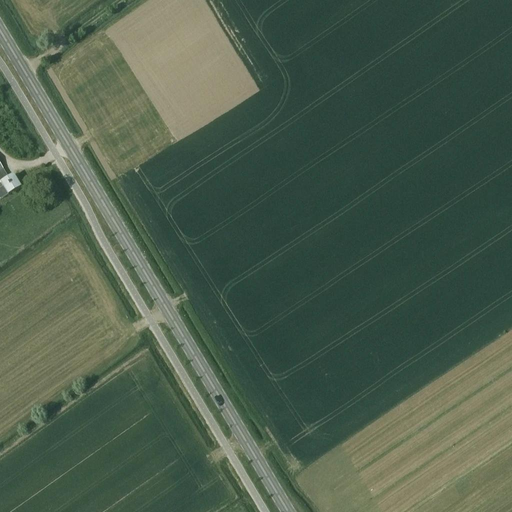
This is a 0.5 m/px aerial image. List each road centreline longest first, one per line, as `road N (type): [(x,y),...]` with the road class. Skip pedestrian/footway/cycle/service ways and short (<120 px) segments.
road 1 (secondary): [(284,511),(0,38)]
road 2 (track): [(17,68),(118,0)]
